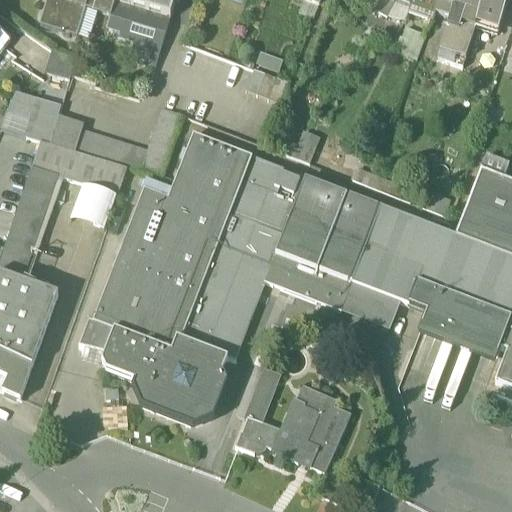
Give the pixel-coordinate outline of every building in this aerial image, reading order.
[(114,5),(98,0),(48,0),(39,30),(64,38),(63,40),(69,42),(69,39),(76,41),(85,13),(109,21),(114,5)] [(98,0),(114,5),(169,22),(170,22),(176,0),(98,0)] [(322,0),(306,0),(304,6),(318,10),(322,0)] [(382,2),(375,0),(369,0),(364,14),(374,19),(375,16),(382,2)] [(413,0),(395,0),(393,6),(410,12),(413,0)] [(435,19),(440,6),(418,0),(413,0),(410,12),(409,13),(435,20),(435,19)] [(510,0),(442,0),(440,6),(435,19),(450,24),(439,56),(440,56),(465,64),(475,35),(477,29),(499,36),(510,0)] [(386,22),(393,6),(382,2),(375,16),(386,22)] [(145,65),(155,68),(169,22),(114,5),(109,21),(108,27),(122,31),(122,35),(144,42),(141,52),(148,55),(145,65)] [(106,33),(121,38),(122,35),(122,31),(108,27),(106,33)] [(477,29),(475,35),(497,41),(499,36),(477,29)] [(394,57),(416,65),(426,40),(406,32),(402,43),(400,42),(394,57)] [(122,35),(121,38),(119,43),(133,46),(131,53),(140,56),(141,52),(144,42),(122,35)] [(0,36),(0,38),(9,45),(10,44),(0,36)] [(0,57),(9,45),(0,38),(0,57)] [(44,75),(69,83),(75,61),(53,55),(51,53),(44,75)] [(254,69),(279,73),(281,61),(256,56),(254,69)] [(462,73),(465,64),(440,56),(436,65),(462,73)] [(245,96),(278,108),(286,87),(253,74),(245,96)] [(26,141),(37,102),(16,96),(7,117),(3,135),(26,141)] [(40,145),(49,148),(58,120),(61,109),(37,102),(26,141),(40,145)] [(126,172),(159,182),(181,119),(161,112),(147,153),(82,134),(83,127),(58,120),(49,148),(126,172)] [(381,212),(362,205),(342,197),(193,139),(192,140),(168,203),(143,194),(92,327),(88,325),(78,351),(104,358),(101,365),(105,375),(136,387),(134,392),(142,410),(192,430),(194,425),(197,426),(205,422),(206,420),(212,422),(226,384),(222,375),(227,363),(233,366),(264,288),(264,287),(340,317),(351,288),(381,212)] [(281,158),(308,168),(315,150),(301,144),(297,153),(285,148),(281,158)] [(40,145),(31,172),(56,180),(63,182),(117,199),(126,172),(49,148),(40,145)] [(486,160),(480,174),(503,183),(509,169),(486,160)] [(0,378),(8,382),(1,395),(20,404),(31,370),(57,299),(20,283),(29,257),(56,180),(31,172),(30,174),(2,256),(0,262),(0,378)] [(352,185),(383,197),(387,185),(357,173),(352,185)] [(511,262),(511,186),(503,183),(480,174),(455,241),(511,262)] [(36,259),(63,182),(56,180),(29,257),(36,259)] [(344,191),(342,197),(362,205),(364,198),(344,191)] [(114,212),(108,236),(120,239),(126,215),(114,212)] [(497,359),(500,353),(511,320),(511,262),(455,241),(446,238),(428,230),(381,212),(351,288),(426,317),(421,330),(497,359)] [(430,225),(428,230),(446,238),(449,232),(430,225)] [(511,393),(511,320),(500,353),(506,356),(494,387),(511,393)] [(497,359),(421,330),(418,339),(494,368),(497,359)] [(320,353),(362,370),(368,355),(325,338),(320,353)] [(245,423),(246,424),(247,423),(262,429),(280,381),(264,375),(245,423)] [(296,406),(283,437),(274,456),(273,459),(275,460),(276,457),(290,463),(290,466),(297,469),(299,467),(324,479),(350,420),(333,412),(335,408),(336,407),(302,392),(302,394),(305,396),(300,407),(296,406)] [(489,405),(511,414),(511,400),(494,393),(489,405)] [(302,394),(296,406),(300,407),(305,396),(302,394)] [(266,453),(274,456),(283,437),(277,435),(272,438),(260,434),(262,429),(247,423),(246,424),(241,437),(240,437),(234,452),(254,459),(258,460),(265,457),(266,453)] [(321,502),(343,511),(353,489),(331,480),(321,502)] [(370,511),(379,492),(357,482),(346,506),(360,511),(370,511)]
